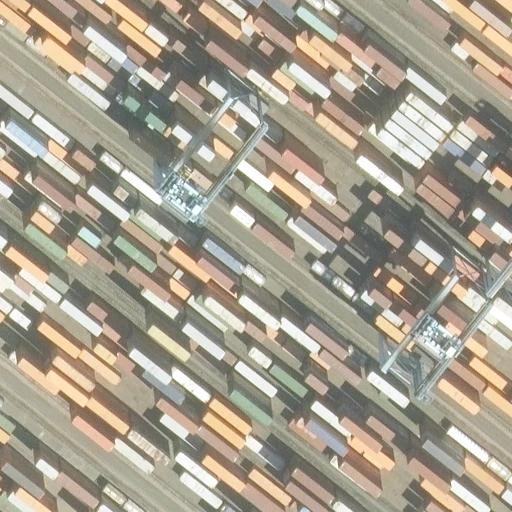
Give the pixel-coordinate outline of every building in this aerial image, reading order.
[(44,59),(113,106),(138,70),(110,51),(108,54),(93,43),(89,49),(63,31),(44,59)] [(247,145),(266,141),(287,160),(291,159),(306,142),(307,143),(305,134),(256,91),(235,94),(201,64),(205,86),(197,95),(196,95),(185,107),(201,121),(189,134),(191,141),(205,139),(198,132),(213,129),(216,145),(222,151),(219,137),(229,145),(231,155),(242,141),(247,145)] [(511,68),(505,64),(500,71),(511,80),(511,68)] [(0,162),(40,188),(47,189),(60,197),(65,189),(87,190),(82,198),(67,197),(61,206),(72,207),(70,232),(104,179),(73,159),(75,126),(0,77),(0,162)] [(450,323),(456,388),(511,415),(511,369),(509,372),(499,363),(511,337),(511,307),(401,194),(413,306),(448,324),(450,323)] [(0,292),(16,303),(29,285),(28,286),(39,271),(16,256),(27,239),(0,220),(0,292)] [(511,256),(511,228),(499,248),(511,256)] [(135,244),(112,264),(119,272),(134,260),(146,275),(155,267),(135,244)] [(326,443),(420,504),(414,511),(511,511),(511,498),(497,505),(491,494),(504,474),(372,388),(360,407),(345,375),(317,376),(316,363),(306,356),(307,374),(295,375),(326,443)] [(129,511),(117,505),(125,490),(86,468),(76,484),(96,495),(88,510),(91,511),(129,511)]
